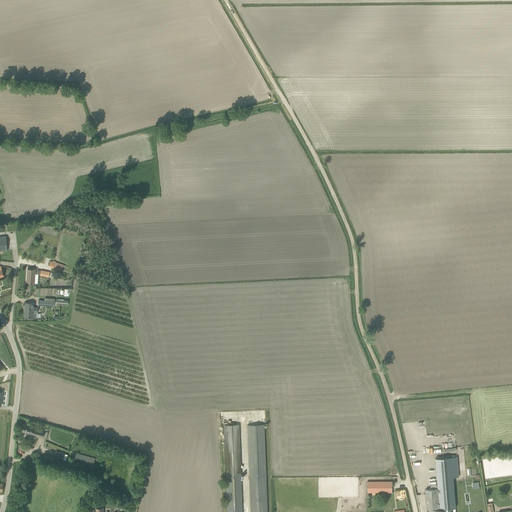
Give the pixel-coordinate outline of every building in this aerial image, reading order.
[(63,265),(50,261),(48,267),(61,271),(63,265)] [(35,284),(35,269),(27,269),(26,283),(35,284)] [(54,304),(55,298),(45,298),(44,300),(38,300),(38,305),(54,306),(54,304)] [(33,307),(34,303),(25,303),(24,317),(36,317),(36,311),(37,312),(38,308),(33,307)] [(20,430),(42,437),(44,431),(22,424),(20,430)] [(227,511),(242,511),(241,487),(239,424),(224,425),(227,487),(227,511)] [(267,511),(264,424),(248,425),(250,511),(267,511)] [(93,463),(95,459),(72,452),(71,457),(93,463)] [(430,485),(431,489),(425,490),(427,508),(431,507),(430,511),(439,511),(439,509),(455,507),(453,477),(459,477),(457,456),(455,457),(454,455),(436,456),(437,458),(435,458),(436,466),(437,485),(430,485)] [(367,481),(367,487),(367,491),(367,492),(371,492),(376,492),(392,492),(392,481),(367,481)]
